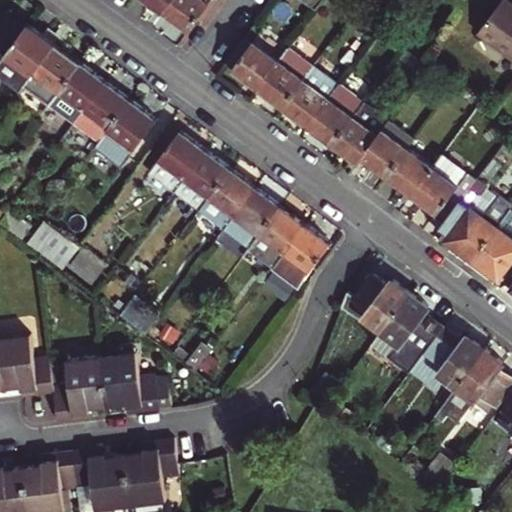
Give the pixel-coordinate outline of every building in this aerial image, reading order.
[(149,0),(153,3),(148,9),(160,18),(165,12),(173,0),(149,0)] [(190,31),(212,0),(173,0),(165,12),(190,31)] [(511,60),(511,5),(504,0),(502,0),(479,31),(506,52),(504,55),(511,60)] [(0,74),(22,91),(26,85),(62,38),(50,29),(45,35),(30,23),(0,62),(0,74)] [(228,65),(260,89),(281,60),(249,36),(228,65)] [(26,85),(51,104),(82,63),(69,52),(73,46),(62,38),(26,85)] [(260,89),(285,108),(316,66),(290,47),(281,60),(260,89)] [(82,63),(51,104),(76,122),(106,81),(82,63)] [(285,108),(310,126),(341,85),(316,66),(285,108)] [(103,138),(131,100),(106,81),(76,122),(100,141),(103,138)] [(310,126),(335,145),(367,102),(342,84),(341,85),(310,126)] [(121,168),(129,158),(158,120),(131,100),(103,138),(100,141),(95,148),(121,168)] [(367,102),(335,145),(360,164),(387,128),(392,121),(367,102)] [(411,146),(416,139),(392,121),(387,128),(411,146)] [(387,128),(360,164),(372,173),(377,166),(390,176),(411,146),(387,128)] [(176,191),(208,149),(182,130),(150,172),(176,191)] [(411,146),(390,176),(403,186),(398,193),(410,202),(437,166),(411,146)] [(201,209),(233,167),(208,149),(176,191),(201,209)] [(437,166),(410,202),(422,210),(426,204),(441,214),(470,174),(444,155),(437,166)] [(226,228),(257,186),(233,167),(201,209),(208,214),(226,228)] [(479,177),(440,231),(475,258),(510,210),(511,207),(511,205),(501,197),(495,206),(480,194),(486,186),(488,184),(479,177)] [(251,247),(283,205),(257,186),(226,228),(251,247)] [(501,197),(486,186),(480,194),(495,206),(501,197)] [(274,266),(307,223),(283,205),(251,247),(250,248),(274,266)] [(511,211),(510,210),(475,258),(500,277),(511,260),(511,211)] [(20,213),(10,226),(24,236),(33,223),(20,213)] [(48,220),(31,242),(64,266),(80,244),(48,220)] [(307,223),(274,266),(300,285),(333,242),(307,223)] [(108,264),(85,247),(72,266),(94,283),(108,264)] [(392,285),(376,274),(358,298),(373,309),(368,316),(386,329),(414,292),(396,279),(392,285)] [(350,309),(358,298),(349,292),(344,305),(350,309)] [(386,329),(376,343),(414,370),(419,363),(428,351),(447,326),(427,312),(431,305),(414,292),(386,329)] [(350,309),(365,320),(368,316),(373,309),(358,298),(350,309)] [(147,331),(161,313),(151,306),(137,324),(147,331)] [(268,324),(258,316),(243,335),(253,343),(268,324)] [(167,327),(158,339),(173,350),(182,338),(167,327)] [(445,373),(461,386),(489,349),(471,335),(466,341),(451,330),(433,354),(428,351),(419,363),(440,379),(445,373)] [(0,338),(0,342),(6,389),(25,386),(27,397),(59,393),(58,386),(54,356),(37,358),(34,334),(0,338)] [(203,343),(189,362),(198,369),(213,350),(203,343)] [(489,349),(461,386),(439,415),(447,421),(469,392),(479,399),(483,392),(499,404),(511,386),(511,375),(502,368),(507,361),(489,349)] [(105,355),(111,406),(129,403),(130,414),(163,410),(163,407),(175,406),(171,376),(159,377),(158,373),(142,375),(139,351),(105,355)] [(58,386),(59,393),(63,422),(94,418),(93,408),(111,406),(105,355),(71,360),(74,384),(58,386)] [(322,393),(314,389),(305,408),(312,411),(322,393)] [(322,393),(312,411),(316,413),(325,394),(322,393)] [(511,429),(511,402),(499,419),(511,429)] [(147,454),(127,456),(134,506),(167,502),(164,478),(180,476),(176,440),(146,443),(147,454)] [(462,453),(447,442),(429,467),(444,478),(462,453)] [(109,448),(77,452),(82,489),(98,487),(101,510),(134,506),(127,456),(110,458),(109,448)] [(34,511),(69,511),(67,491),(82,489),(77,452),(47,455),(48,465),(29,467),(34,511)] [(511,464),(511,460),(502,453),(492,468),(503,476),(511,464)] [(0,459),(0,511),(34,511),(29,467),(10,470),(9,459),(0,459)]
